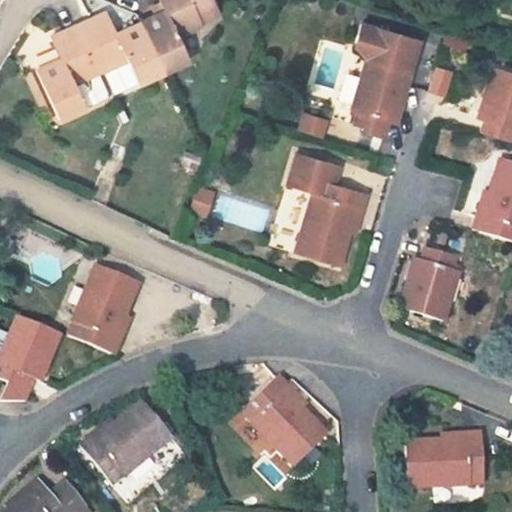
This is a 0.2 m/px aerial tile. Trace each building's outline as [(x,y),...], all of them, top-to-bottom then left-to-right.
[(140,23),(163,73),(187,62),(177,37),(202,26),(221,17),(212,0),(160,0),(165,12),(140,23)] [(453,25),(455,11),(444,9),(442,23),(453,25)] [(105,14),(76,28),(89,56),(94,54),(102,71),(127,60),(138,84),(163,73),(140,23),(115,35),(105,14)] [(393,122),(418,41),(360,23),(353,47),(356,47),(367,58),(350,113),(356,115),(353,124),(382,133),(386,120),(393,122)] [(76,28),(51,40),(62,61),(36,73),(59,122),(85,111),(73,86),(98,75),(98,74),(89,56),(76,28)] [(102,71),(94,54),(89,56),(98,74),(102,71)] [(113,68),(124,93),(135,88),(124,63),(113,68)] [(442,96),(450,72),(434,67),(427,91),(442,96)] [(511,74),(493,68),(477,118),(483,120),(480,133),(511,142),(511,138),(511,74)] [(73,86),(85,111),(110,98),(98,75),(73,86)] [(322,134),(326,118),(300,112),(296,128),(322,134)] [(295,253),(337,266),(348,232),(356,207),(362,209),(367,196),(333,185),(339,166),(299,153),(288,186),(313,193),(314,194),(295,253)] [(511,162),(499,159),(489,193),(481,219),(475,217),(470,230),(511,243),(511,162)] [(199,187),(192,211),(206,216),(214,192),(199,187)] [(489,193),(482,191),(475,217),(481,219),(489,193)] [(362,209),(356,207),(348,232),(354,234),(362,209)] [(455,259),(424,249),(420,262),(415,260),(400,310),(442,323),(458,273),(452,271),(455,259)] [(114,356),(120,343),(113,340),(123,316),(138,282),(96,265),(66,336),(114,356)] [(59,334),(18,316),(0,358),(0,379),(6,382),(0,396),(0,401),(24,401),(28,391),(33,379),(39,381),(59,334)] [(123,316),(113,340),(120,343),(130,319),(123,316)] [(300,409),(281,391),(286,386),(276,376),(239,413),(294,467),(326,435),(300,409)] [(304,405),(286,386),(281,391),(300,409),(304,405)] [(113,425),(93,442),(89,437),(78,446),(111,486),(171,437),(142,402),(113,425)] [(109,420),(89,437),(93,442),(113,425),(109,420)] [(481,433),(466,433),(467,441),(441,441),(403,442),(405,487),(482,485),(481,433)] [(36,480),(25,489),(29,495),(10,511),(8,511),(78,511),(85,507),(64,482),(48,495),(36,480)] [(10,511),(29,495),(25,489),(5,506),(10,511)]
